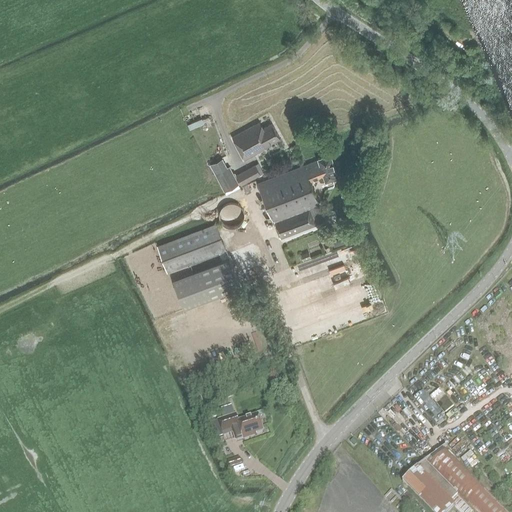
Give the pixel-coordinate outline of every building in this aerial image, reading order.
[(189,128),(203,122),(201,118),(187,123),(189,128)] [(244,159),(259,151),(272,144),(271,143),(280,138),(272,123),(263,128),(262,125),(261,125),(259,122),(232,137),(244,159)] [(339,177),(330,154),(318,158),(318,160),(258,182),(273,221),(274,220),(281,238),(326,221),(311,181),(319,178),(320,182),(325,180),(325,182),(339,177)] [(255,164),(237,174),(236,174),(241,185),(261,175),(255,164)] [(239,187),(229,168),(215,176),(225,194),(239,187)] [(240,222),(240,204),(222,205),(222,211),(226,211),(227,219),(226,219),(226,223),(240,222)] [(157,245),(167,272),(226,251),(216,223),(157,245)] [(240,288),(229,258),(170,280),(181,310),(240,288)] [(357,269),(342,273),(344,278),(358,274),(357,269)] [(442,415),(454,406),(440,388),(429,397),(423,390),(414,397),(438,429),(447,421),(442,415)] [(255,413),(256,415),(237,422),(235,414),(227,417),(232,433),(240,430),(243,440),(256,435),(256,434),(263,431),(259,418),(262,417),(261,411),(255,413)] [(221,450),(232,457),(235,451),(225,445),(221,450)] [(477,511),(509,511),(445,448),(428,464),(426,461),(417,468),(401,483),(430,511),(448,511),(454,506),(459,511),(470,511),(474,508),(477,511)] [(234,466),(241,464),(239,458),(232,460),(234,466)]
